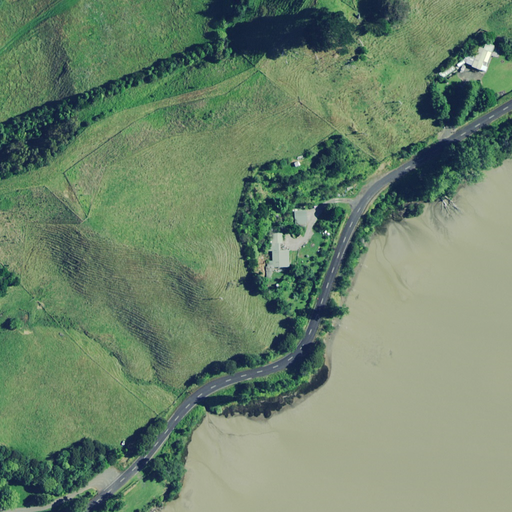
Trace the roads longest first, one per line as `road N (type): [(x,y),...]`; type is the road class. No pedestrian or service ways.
road 1 (unclassified): [(511,105),(363,202),(311,342),(295,359),(199,399),(85,511)]
road 2 (unknown): [(122,482),(0,508)]
